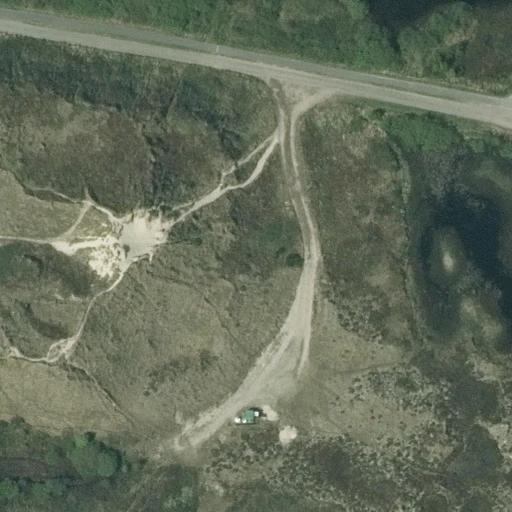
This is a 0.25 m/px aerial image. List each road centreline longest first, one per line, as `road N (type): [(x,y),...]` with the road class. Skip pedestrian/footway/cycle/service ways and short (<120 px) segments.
road 1 (track): [(0,28),(506,123),(511,111)]
road 2 (track): [(293,65),(284,127),(309,276),(277,351),(248,389),(184,442)]
